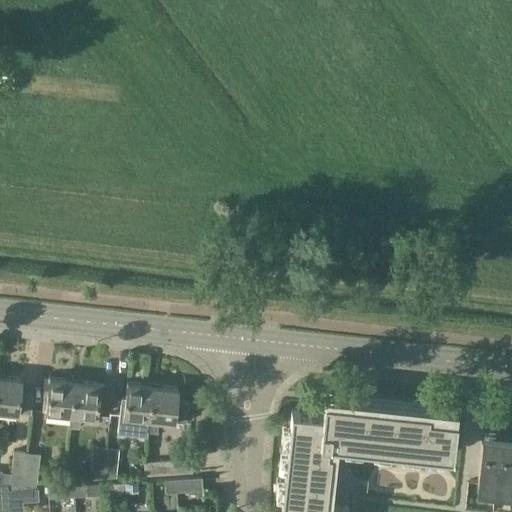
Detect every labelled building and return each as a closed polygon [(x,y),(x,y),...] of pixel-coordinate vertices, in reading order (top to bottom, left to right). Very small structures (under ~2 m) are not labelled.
[(42,410),(46,410),(45,410),(70,413),(74,380),(49,377),(49,376),(44,375),(42,395),(44,395),(42,410)] [(21,378),(0,376),(0,409),(18,412),(21,378)] [(74,380),(70,413),(69,426),(79,427),(81,414),(96,416),(96,415),(100,415),(103,384),(99,383),(99,382),(74,380)] [(148,418),(152,384),(127,382),(125,397),(121,396),(117,432),(146,435),(147,430),(148,418)] [(148,418),(147,430),(157,431),(159,419),(174,420),(186,421),(188,401),(176,400),(178,387),(152,384),(148,418)] [(292,409),(281,505),(295,507),(294,511),(338,511),(338,508),(324,507),(331,450),(327,449),(329,437),(452,452),(457,415),(428,411),(429,406),(324,394),(322,412),(292,409)] [(511,432),(484,430),(478,482),(511,485),(511,432)] [(89,478),(103,477),(106,446),(93,445),(89,478)] [(106,446),(103,477),(116,476),(119,447),(106,446)] [(10,483),(25,482),(28,452),(14,450),(10,483)] [(28,452),(25,482),(37,482),(40,453),(28,452)] [(192,457),(143,461),(144,474),(193,471),(192,457)] [(202,477),(177,478),(178,491),(203,489),(202,477)] [(178,491),(177,478),(165,479),(166,492),(178,491)] [(138,481),(125,482),(126,492),(138,491),(138,481)] [(113,493),(126,492),(125,482),(113,482),(113,493)] [(73,485),(74,496),(86,495),(86,484),(73,485)] [(62,496),(74,496),(73,485),(61,486),(62,496)] [(38,487),(9,490),(10,511),(23,511),(23,501),(39,500),(38,487)] [(0,511),(10,511),(9,490),(0,490),(0,511)]
